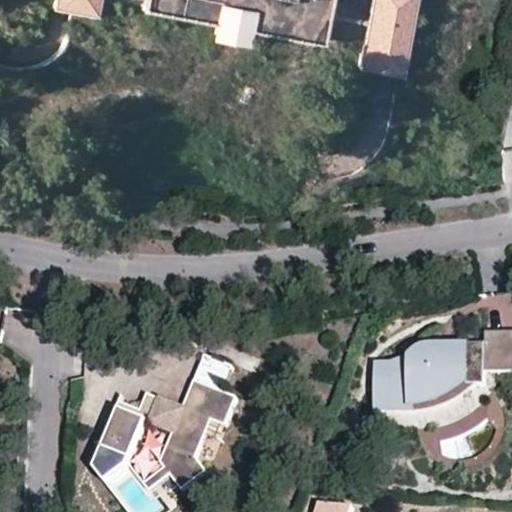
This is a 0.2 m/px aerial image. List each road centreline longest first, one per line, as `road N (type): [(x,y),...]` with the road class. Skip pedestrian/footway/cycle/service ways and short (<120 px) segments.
road 1 (residential): [(52,255),(117,268),(203,270),(511,229)]
road 2 (residential): [(52,255),(44,511)]
